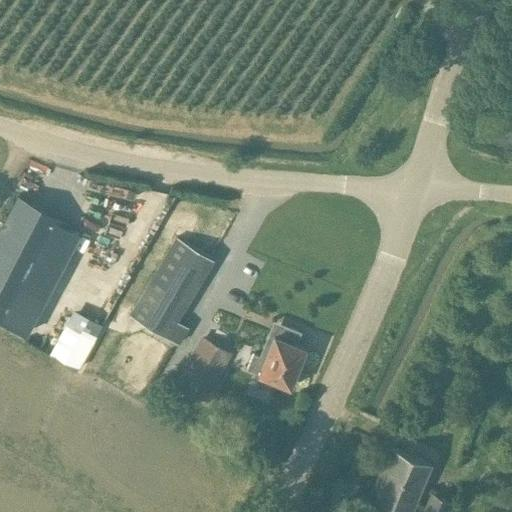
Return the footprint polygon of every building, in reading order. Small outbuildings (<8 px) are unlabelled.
[(0,320),(26,335),(80,233),(69,227),(71,222),(18,194),(0,228),(0,320)] [(187,326),(168,314),(158,331),(177,343),(187,326)] [(66,321),(51,352),(80,367),(96,336),(66,321)] [(246,367),(289,385),(290,382),(293,381),(296,375),(294,372),(305,346),(295,342),(300,330),(282,323),(277,335),(273,333),(263,357),(252,352),(246,367)] [(178,382),(206,397),(230,356),(203,340),(178,382)] [(389,445),(361,511),(410,511),(431,463),(389,445)] [(430,492),(421,511),(446,511),(451,500),(430,492)]
